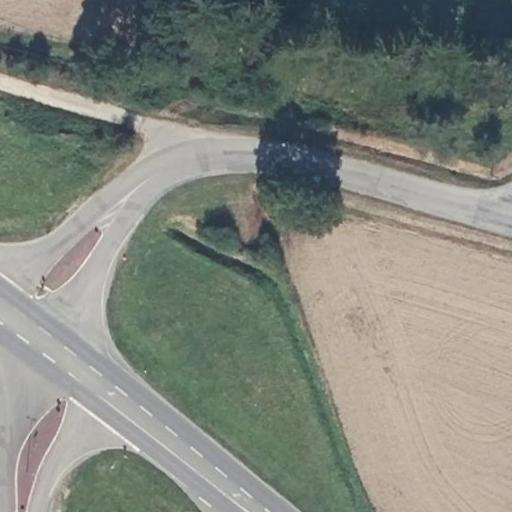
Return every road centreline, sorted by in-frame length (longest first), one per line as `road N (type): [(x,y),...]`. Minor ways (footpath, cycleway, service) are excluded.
road 1 (track): [(265,155),(0,77)]
road 2 (tertiary): [(511,218),(265,155)]
road 3 (secondary): [(99,384),(255,511)]
road 4 (tertiary): [(63,356),(146,181)]
road 5 (unclassified): [(19,320),(7,511)]
road 6 (tertiary): [(146,181),(0,280)]
road 7 (unclassified): [(37,511),(99,384)]
road 8 (tertiary): [(265,155),(177,162),(146,181)]
